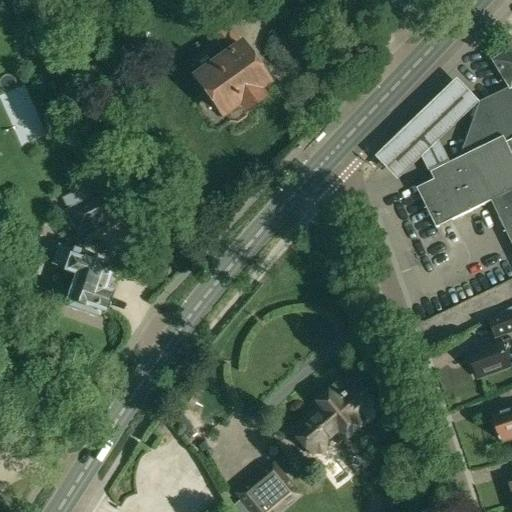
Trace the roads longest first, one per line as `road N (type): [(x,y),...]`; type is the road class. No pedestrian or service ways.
road 1 (primary): [(51,511),(164,345),(320,166)]
road 2 (residential): [(463,511),(367,221),(347,188),(320,166)]
road 3 (primary): [(320,166),(476,0)]
